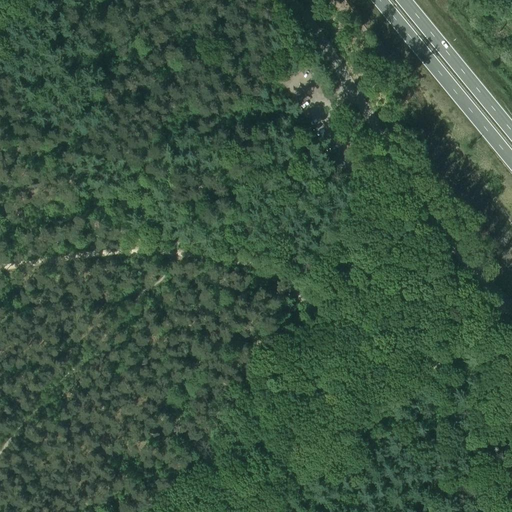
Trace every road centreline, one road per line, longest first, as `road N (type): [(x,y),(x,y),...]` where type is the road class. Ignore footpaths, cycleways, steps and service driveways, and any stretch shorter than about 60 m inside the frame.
road 1 (unclassified): [(511,307),(440,228),(326,46),(288,0)]
road 2 (unknown): [(333,327),(285,275),(240,257),(108,246),(0,260)]
road 3 (track): [(0,266),(107,251),(222,258),(280,277),(333,327)]
road 4 (trunk): [(380,0),(511,160)]
road 5 (trunk): [(511,130),(404,0)]
